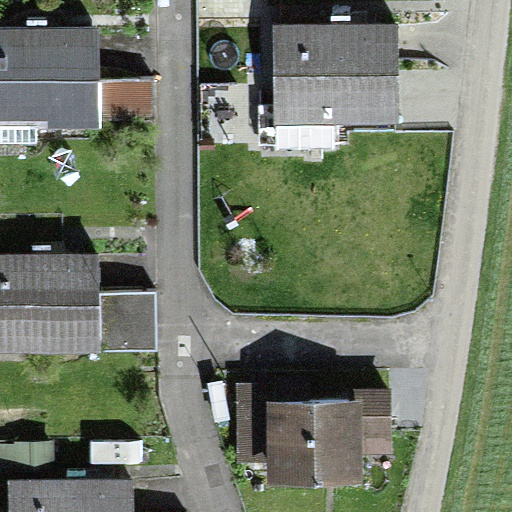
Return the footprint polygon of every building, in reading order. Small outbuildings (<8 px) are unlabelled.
[(400,33),(276,32),(275,149),(336,150),(337,112),(400,112),(400,33)] [(106,36),(0,36),(0,126),(107,125),(106,36)] [(97,246),(0,248),(0,349),(99,348),(98,287),(97,246)] [(154,286),(98,287),(99,348),(156,347),(154,286)] [(400,392),(278,393),(278,486),(374,486),(373,460),(400,459),(400,392)] [(142,511),(141,480),(16,485),(17,511),(142,511)]
